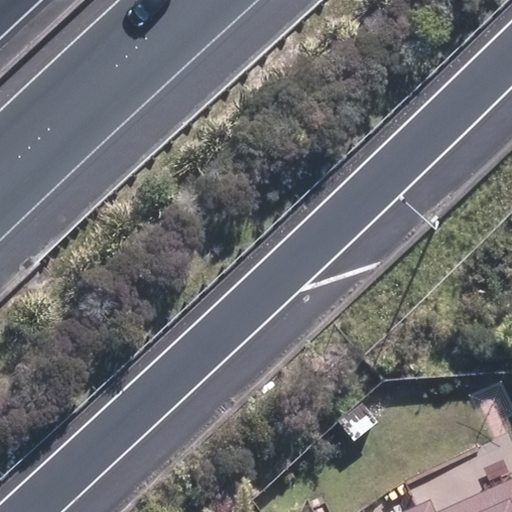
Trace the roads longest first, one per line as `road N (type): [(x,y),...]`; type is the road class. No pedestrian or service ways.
road 1 (motorway): [(511,47),(17,511)]
road 2 (motorway): [(186,0),(0,174)]
